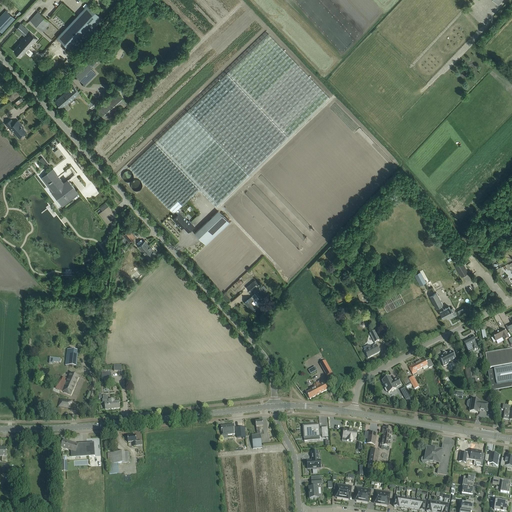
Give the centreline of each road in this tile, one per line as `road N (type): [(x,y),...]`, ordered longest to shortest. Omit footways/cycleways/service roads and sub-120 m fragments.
road 1 (unclassified): [(275,406),(261,353),(37,97)]
road 2 (secondary): [(0,428),(275,406)]
road 3 (unclassified): [(353,412),(359,383),(375,371),(511,300)]
road 4 (secondary): [(353,412),(511,439)]
